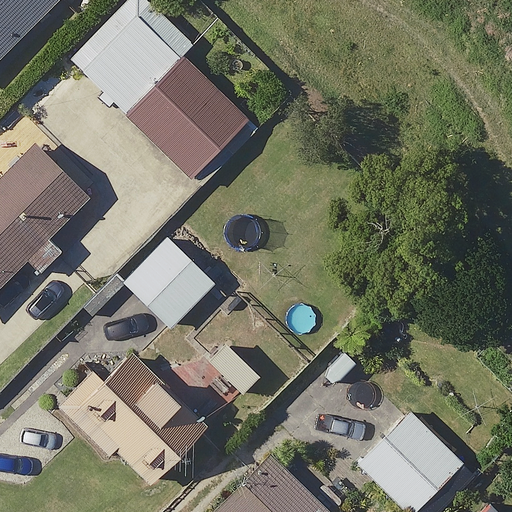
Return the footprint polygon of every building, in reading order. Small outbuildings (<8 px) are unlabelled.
[(0,0),(0,51),(49,0),(0,0)] [(186,44),(144,1),(73,70),(178,179),(239,121),(175,54),(186,44)] [(80,201),(27,148),(0,175),(0,280),(21,260),(33,272),(53,252),(41,239),(80,201)] [(206,282),(157,236),(114,283),(163,328),(206,282)] [(195,426),(121,355),(96,380),(86,370),(51,406),(100,452),(105,447),(141,483),(195,426)] [(429,511),(466,473),(400,411),(350,465),(400,511),(429,511)] [(327,511),(343,496),(297,453),(277,474),(258,457),(205,511),(327,511)]
